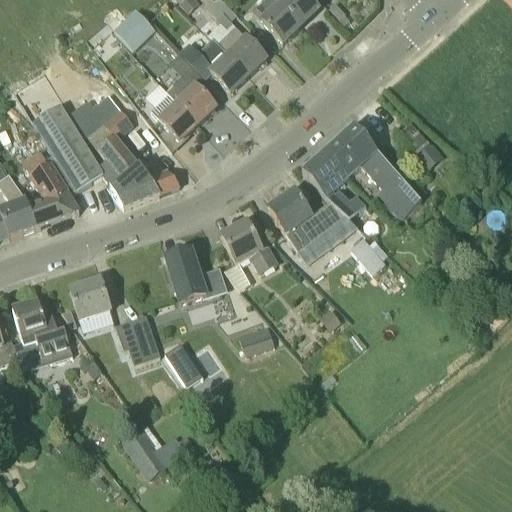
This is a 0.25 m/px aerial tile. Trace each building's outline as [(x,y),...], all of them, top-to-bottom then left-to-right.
[(278,8),(301,31),(319,14),(305,0),(270,0),(278,8)] [(511,0),(501,0),(511,11),(511,0)] [(233,30),(228,25),(235,18),(220,3),(206,16),(210,19),(215,24),(220,29),(222,27),(228,34),(233,30)] [(283,49),(301,31),(278,8),(268,18),(260,10),(252,18),(283,49)] [(266,64),(236,33),(218,51),(227,60),(248,82),(266,64)] [(179,61),(190,73),(197,79),(206,70),(188,52),(180,60),(179,61)] [(209,78),(230,99),(248,82),(227,60),(209,78)] [(13,107),(27,93),(19,85),(5,98),(13,107)] [(178,107),(198,129),(216,112),(195,91),(178,107)] [(151,117),(158,125),(180,147),(198,129),(178,107),(177,108),(169,99),(151,117)] [(102,182),(103,181),(98,173),(60,112),(33,129),(76,198),(102,182)] [(87,143),(97,156),(106,167),(104,168),(121,189),(140,172),(118,145),(133,133),(120,116),(87,143)] [(355,133),(326,159),(349,183),(362,171),(384,196),(380,200),(401,225),(421,208),(378,160),(355,133)] [(36,233),(78,217),(41,158),(24,169),(31,181),(48,207),(28,214),(25,203),(16,192),(19,196),(36,233)] [(326,206),(328,208),(346,223),(349,226),(365,212),(356,202),(350,208),(341,199),(338,199),(336,202),(333,198),(349,183),(326,159),(302,179),(326,206)] [(104,168),(98,173),(103,181),(102,182),(108,190),(106,191),(124,214),(161,200),(150,186),(140,172),(121,189),(104,168)] [(179,193),(169,178),(150,186),(161,200),(179,193)] [(0,248),(9,245),(9,244),(36,233),(19,196),(16,192),(7,179),(0,183),(0,195),(11,209),(0,213),(0,248)] [(346,223),(328,208),(311,223),(294,198),(268,217),(297,258),(346,223)] [(260,253),(247,229),(221,243),(235,270),(251,262),(260,279),(276,270),(265,250),(260,253)] [(350,256),(358,265),(371,281),(383,270),(379,266),(385,261),(374,248),(369,252),(363,245),(350,256)] [(166,265),(180,309),(206,300),(191,256),(166,265)] [(79,327),(110,317),(100,286),(70,296),(79,327)] [(15,356),(18,366),(21,373),(31,370),(32,374),(73,361),(65,337),(59,339),(53,321),(44,324),(40,310),(13,318),(25,353),(15,356)] [(146,321),(129,327),(143,368),(160,362),(146,321)] [(245,361),(274,352),(265,325),(246,331),(248,338),(238,341),(245,361)] [(129,327),(115,332),(124,357),(128,355),(134,371),(143,368),(129,327)] [(0,371),(18,366),(15,356),(12,347),(2,350),(0,343),(0,371)] [(181,351),(165,361),(179,382),(195,372),(181,351)] [(138,429),(159,414),(152,404),(131,419),(138,429)] [(148,487),(167,473),(166,472),(193,453),(180,434),(155,452),(143,434),(121,449),(148,487)]
